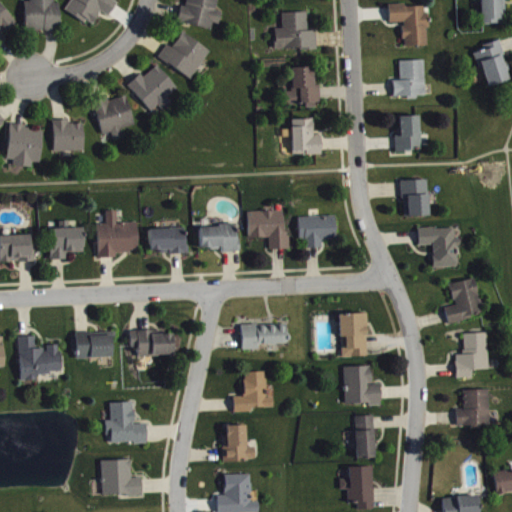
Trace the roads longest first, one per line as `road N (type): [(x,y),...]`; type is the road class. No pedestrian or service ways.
road 1 (residential): [(348,0),(358,189),(416,365),(406,511)]
road 2 (residential): [(391,278),(0,298)]
road 3 (residential): [(214,289),(179,455),(176,511)]
road 4 (residential): [(146,0),(136,26),(92,64),(26,74)]
